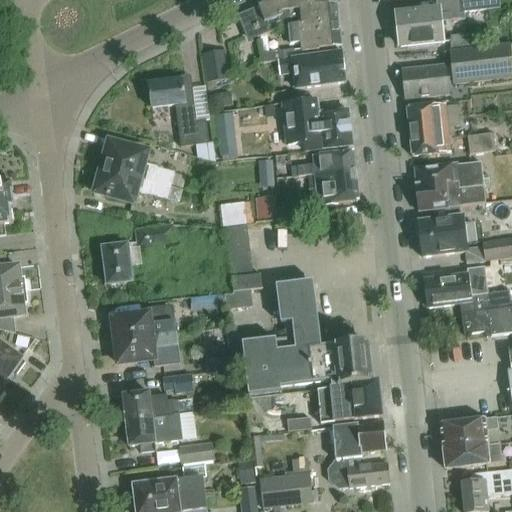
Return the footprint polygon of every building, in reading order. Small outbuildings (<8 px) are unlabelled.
[(337,5),(336,0),(279,0),(258,9),(258,10),(247,14),(238,19),(250,43),(282,30),(289,29),(291,47),(302,46),(303,54),(318,53),(320,50),(341,48),(337,5)] [(438,13),(397,17),(401,50),(443,45),(441,25),(465,22),(464,15),(500,11),(498,0),(438,0),(437,0),(438,13)] [(450,39),(452,54),(486,50),(484,35),(450,39)] [(511,47),(486,50),(452,54),(451,54),(454,87),(511,80),(511,47)] [(295,51),(269,55),(263,55),(265,64),(278,63),(296,60),(295,51)] [(208,85),(230,82),(226,53),(203,57),(208,85)] [(342,55),(296,60),(278,63),(280,78),(294,76),(296,92),(346,85),(342,55)] [(446,69),(403,73),(406,102),(449,98),(446,69)] [(185,91),(184,82),(149,87),(152,111),(176,108),(182,149),(196,148),(209,146),(206,123),(197,125),(192,90),(185,91)] [(233,108),(231,93),(213,96),(215,110),(233,108)] [(353,149),(349,113),(320,116),(318,103),(283,107),(287,148),(304,146),(305,154),(353,149)] [(446,107),(408,111),(413,159),(451,155),(446,107)] [(233,117),(215,118),(217,135),(220,159),(237,157),(235,133),(233,117)] [(494,136),(468,139),(470,157),(496,154),(494,136)] [(109,144),(102,171),(171,189),(174,176),(158,171),(159,171),(146,167),(149,155),(109,144)] [(209,146),(196,148),(197,160),(216,165),(213,145),(209,146)] [(316,185),(356,180),(354,154),(325,157),(325,158),(313,159),(314,167),(299,168),(300,179),(315,178),(316,185)] [(272,163),(258,164),(259,177),(273,176),(272,163)] [(415,187),(418,214),(486,206),(482,166),(414,173),(416,187),(415,187)] [(102,171),(95,196),(135,207),(138,195),(150,198),(150,197),(168,201),(171,189),(102,171)] [(316,185),(316,189),(309,190),(311,206),(318,205),(319,210),(339,208),(339,206),(359,204),(356,180),(316,185)] [(0,227),(14,226),(12,213),(12,211),(15,210),(14,200),(13,191),(8,192),(7,188),(0,189),(0,227)] [(168,201),(167,202),(180,205),(183,193),(171,189),(168,201)] [(257,221),(277,219),(275,198),(255,199),(257,221)] [(251,205),(245,205),(221,208),(224,230),(253,226),(251,205)] [(307,206),(282,210),(283,220),(308,216),(307,206)] [(419,225),(423,261),(469,255),(464,219),(419,225)] [(130,247),(103,250),(108,288),(134,285),(131,268),(142,267),(140,252),(176,247),(173,228),(136,233),(138,246),(130,247)] [(226,231),(228,243),(249,240),(248,228),(226,231)] [(251,253),(249,240),(228,243),(229,255),(251,253)] [(511,241),(482,246),(485,265),(511,261),(511,241)] [(229,255),(231,268),(252,265),(251,253),(229,255)] [(0,295),(2,296),(24,292),(23,280),(18,281),(16,269),(8,270),(7,258),(0,259),(0,295)] [(231,268),(232,280),(254,278),(252,265),(231,268)] [(461,307),(462,317),(511,309),(511,306),(510,294),(489,297),(485,270),(467,272),(468,277),(425,283),(429,311),(461,307)] [(234,295),(252,293),(263,291),(262,277),(254,278),(232,280),(234,295)] [(319,333),(315,301),(314,301),(312,286),(279,290),(283,325),(286,325),(288,341),(297,340),(298,352),(351,347),(349,329),(319,333)] [(26,306),(24,292),(2,296),(0,295),(0,332),(16,336),(14,315),(22,314),(21,306),(26,306)] [(252,293),(234,295),(234,297),(225,298),(227,313),(254,310),(252,293)] [(193,314),(222,310),(220,296),(191,300),(193,314)] [(113,322),(111,325),(111,331),(114,333),(116,344),(162,338),(177,336),(175,324),(165,326),(163,309),(147,311),(148,316),(113,321),(113,322)] [(511,309),(462,317),(465,338),(487,335),(487,340),(492,339),(492,340),(511,336),(511,351),(508,352),(511,373),(509,373),(511,393),(511,309)] [(117,354),(115,357),(115,363),(118,365),(119,367),(154,363),(155,370),(169,368),(166,350),(178,348),(177,336),(162,338),(116,344),(117,354)] [(372,385),(367,345),(351,347),(298,352),(297,340),(288,341),(276,342),(243,346),(245,358),(250,399),(282,396),(282,390),(333,384),(333,390),(372,385)] [(0,375),(8,382),(23,361),(0,344),(0,375)] [(206,361),(207,375),(227,373),(226,360),(206,361)] [(0,392),(8,382),(0,375),(0,392)] [(175,392),(176,396),(194,394),(192,377),(163,380),(165,394),(175,392)] [(355,424),(384,420),(379,384),(372,385),(333,390),(331,390),(331,391),(318,393),(322,427),(355,423),(355,424)] [(126,416),(127,424),(180,418),(178,403),(168,404),(167,398),(151,400),(150,395),(123,398),(124,406),(121,406),(123,416),(126,416)] [(183,443),(180,418),(127,424),(130,450),(141,449),(142,456),(156,454),(156,455),(157,455),(156,447),(183,443)] [(289,435),(298,434),(313,433),(312,421),(288,423),(289,435)] [(500,438),(499,433),(497,421),(441,428),(444,454),(465,451),(464,443),(500,438)] [(350,492),(390,488),(391,488),(388,466),(364,468),(363,461),(363,457),(387,454),(384,424),(333,430),(336,462),(328,473),(329,484),(339,492),(350,491),(350,492)] [(465,451),(444,454),(446,473),(492,467),(503,465),(501,447),(500,438),(464,443),(465,451)] [(260,439),(251,440),(255,470),(263,469),(260,439)] [(212,447),(180,451),(182,467),(214,463),(212,447)] [(255,485),(253,462),(238,464),(241,487),(255,485)] [(511,472),(472,477),(473,485),(462,486),(465,511),(488,511),(487,500),(511,497),(511,472)] [(264,511),(287,508),(319,505),(318,493),(311,494),(309,477),(261,483),(264,511)] [(134,506),(205,497),(203,481),(177,484),(135,489),(135,492),(132,492),(134,506)] [(257,511),(255,490),(239,492),(241,511),(257,511)] [(203,511),(207,511),(205,497),(134,506),(134,511),(203,511)]
